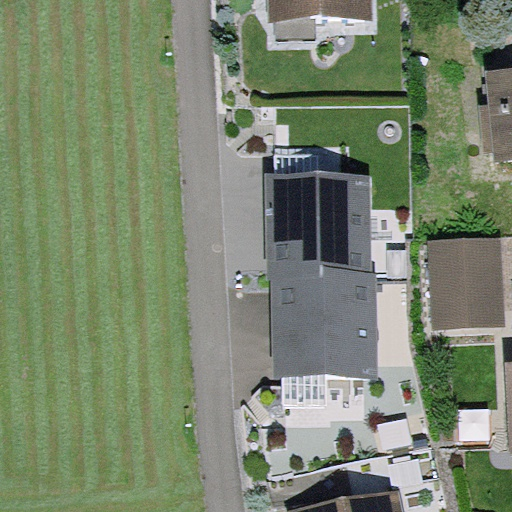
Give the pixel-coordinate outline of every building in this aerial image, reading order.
[(261,0),(261,10),(269,9),(269,21),(275,21),(275,40),(318,39),(318,20),(373,20),(372,0),(261,0)] [(511,73),(488,75),(490,106),(481,106),(484,154),(496,153),(497,163),(511,162),(511,73)] [(371,271),(371,178),(268,181),(270,283),(277,284),(320,283),(319,272),(371,271)] [(502,240),(429,243),(433,333),(506,330),(502,240)] [(381,381),(381,271),(371,271),(319,272),(320,283),(277,284),(277,380),(284,380),(284,406),(330,405),(330,382),(381,381)] [(411,420),(380,425),(385,452),(416,446),(411,420)] [(419,462),(390,467),(393,488),(423,484),(419,462)] [(361,502),(305,511),(406,511),(403,494),(361,502)]
